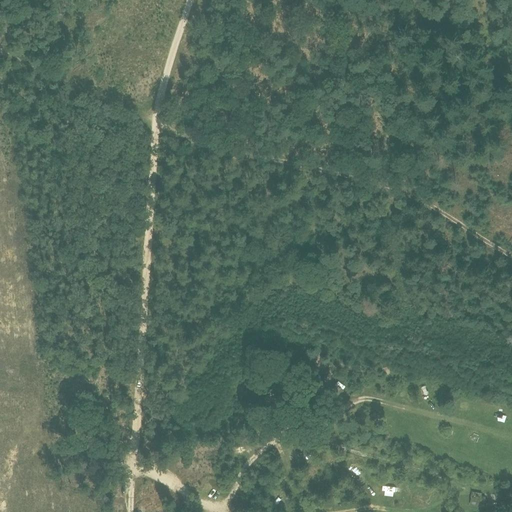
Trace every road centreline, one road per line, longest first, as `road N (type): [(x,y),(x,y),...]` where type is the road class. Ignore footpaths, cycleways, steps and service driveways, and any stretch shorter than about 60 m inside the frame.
road 1 (track): [(511,255),(389,186),(153,126)]
road 2 (track): [(134,452),(153,126)]
road 3 (track): [(134,452),(144,467),(202,502),(220,504),(250,459),(281,435),(311,430),(359,399),(384,402)]
road 4 (track): [(302,432),(456,483),(465,511)]
road 5 (track): [(153,126),(0,46)]
road 6 (track): [(153,126),(188,0)]
